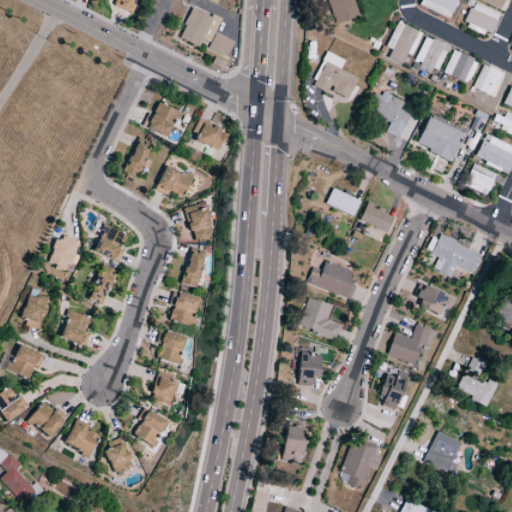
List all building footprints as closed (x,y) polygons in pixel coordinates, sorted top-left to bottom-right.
[(114,0),(112,7),(130,13),(134,0),(114,0)] [(356,19),(351,0),(326,0),(333,25),(356,19)] [(417,0),(415,4),(446,20),(455,0),(417,0)] [(506,0),(471,0),(503,11),(506,0)] [(488,36),(498,14),(471,3),(462,25),(488,36)] [(218,20),(191,8),(177,39),(197,47),(200,40),(208,43),(218,20)] [(410,57),(420,33),(395,23),(385,48),(390,50),(386,59),(400,65),(405,54),(410,57)] [(225,58),(232,42),(213,34),(206,50),(225,58)] [(412,65),(434,74),(446,47),(424,37),(412,65)] [(441,73),(466,85),(476,63),(451,51),(441,73)] [(355,78),(338,71),(342,60),(324,53),(310,87),(326,94),(327,91),(346,99),(355,78)] [(493,98),(501,74),(480,66),(471,90),(493,98)] [(511,87),(508,86),(500,105),(511,110),(511,87)] [(388,123),(383,133),(398,139),(412,108),(374,91),(364,112),(388,123)] [(146,114),(140,127),(166,139),(178,113),(156,103),(151,116),(146,114)] [(493,115),(491,122),(500,125),(498,130),(511,135),(511,116),(504,113),(502,118),(493,115)] [(413,146),(448,162),(460,134),(426,118),(413,146)] [(190,141),(218,151),(225,132),(197,122),(190,141)] [(511,161),(511,148),(483,135),(473,159),(506,174),(511,161)] [(121,173),(135,179),(149,147),(135,141),(121,173)] [(180,199),(189,177),(163,166),(153,191),(165,196),(166,193),(180,199)] [(486,196),(493,174),(471,166),(463,188),(486,196)] [(323,205),(351,217),(358,202),(330,189),(323,205)] [(392,216),(365,204),(357,221),(385,233),(392,216)] [(189,238),(210,235),(205,207),(185,210),(189,238)] [(92,254),(114,261),(123,234),(101,226),(92,254)] [(55,236),(45,265),(65,271),(75,243),(55,236)] [(478,255),(437,237),(429,255),(436,258),(431,270),(449,278),(453,267),(469,274),(478,255)] [(201,254),(186,252),(181,286),(195,288),(201,254)] [(305,283),(344,299),(354,274),(324,262),(320,271),(311,268),(305,283)] [(102,306),(113,271),(98,266),(87,301),(102,306)] [(440,308),(448,310),(452,298),(419,288),(413,308),(438,315),(440,308)] [(166,321),(188,328),(196,300),(171,293),(167,306),(171,307),(166,321)] [(25,319),(23,327),(40,330),(46,299),(25,295),(20,318),(25,319)] [(511,301),(500,297),(489,323),(511,332),(511,328),(511,301)] [(297,329),(334,340),(338,326),(324,321),(329,305),(307,298),(297,329)] [(84,347),(88,334),(84,333),(88,317),(66,312),(58,340),(84,347)] [(414,366),(425,330),(412,326),(408,339),(391,334),(384,357),(414,366)] [(183,338),(161,333),(155,360),(176,365),(183,338)] [(26,378),(29,366),(36,368),(41,354),(14,346),(6,372),(26,378)] [(297,387),(310,387),(310,378),(318,378),(318,354),(297,354),(297,387)] [(482,364),(470,358),(464,370),(476,376),(482,364)] [(379,407),(394,410),(402,379),(382,374),(376,396),(381,397),(379,407)] [(486,407),(494,384),(484,380),(482,384),(460,376),(454,390),(470,396),(468,401),(486,407)] [(149,403),(169,407),(174,382),(155,378),(149,403)] [(0,417),(3,423),(27,409),(20,396),(14,399),(8,388),(0,392),(0,417)] [(26,424),(51,439),(63,417),(38,402),(26,424)] [(139,422),(131,435),(150,447),(165,423),(142,409),(135,420),(139,422)] [(62,445),(87,457),(97,436),(71,424),(62,445)] [(299,427),(283,426),(281,461),(292,461),(292,456),(302,456),(303,434),(299,434),(299,427)] [(422,464),(448,474),(460,443),(434,433),(422,464)] [(348,443),(338,472),(367,483),(377,457),(372,456),(375,447),(358,441),(356,446),(348,443)] [(130,468),(121,444),(102,451),(111,475),(130,468)] [(0,468),(4,473),(0,476),(0,484),(20,506),(34,493),(14,471),(17,469),(0,450),(0,468)] [(363,482),(347,476),(344,484),(360,490),(363,482)] [(431,511),(403,500),(398,511),(431,511)]
